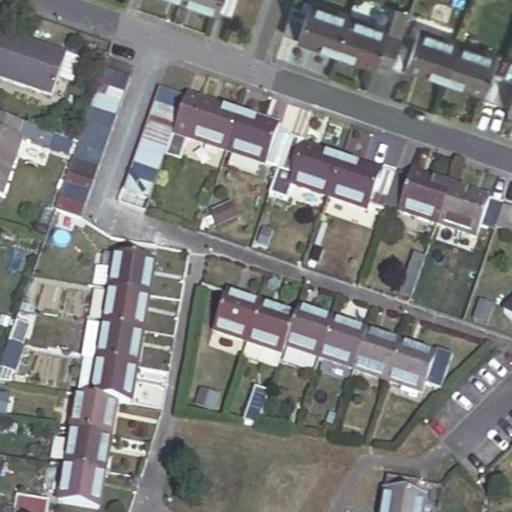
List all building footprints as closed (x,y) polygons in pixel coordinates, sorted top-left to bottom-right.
[(230,18),(236,0),(182,0),(181,3),(218,16),(218,14),(230,18)] [(336,54),(349,15),(309,2),(305,14),(292,9),(283,35),(336,54)] [(402,34),(408,15),(395,10),(388,29),(349,15),(336,54),(388,72),(390,67),(402,34)] [(444,81),(457,42),(418,29),(415,38),(402,34),(390,67),(404,71),(405,67),(444,81)] [(0,80),(51,99),(66,57),(0,33),(0,80)] [(492,72),(497,56),(457,42),(444,81),(484,95),(482,100),(495,104),(505,77),(492,72)] [(511,55),(505,77),(495,104),(508,109),(506,112),(511,114),(511,55)] [(124,94),(129,80),(103,71),(98,85),(124,94)] [(120,107),(124,94),(98,85),(94,98),(120,107)] [(184,100),(158,91),(154,103),(180,112),(184,100)] [(225,154),(239,115),(186,97),(184,100),(180,112),(176,124),(172,137),(167,149),(164,158),(180,164),(188,141),(225,154)] [(115,120),(120,107),(94,98),(89,111),(115,120)] [(180,112),(154,103),(149,115),(176,124),(180,112)] [(111,132),(115,120),(89,111),(85,123),(111,132)] [(176,124),(149,115),(145,128),(172,137),(176,124)] [(279,173),(291,138),(278,134),(279,129),(239,115),(225,154),(279,173)] [(55,136),(0,117),(0,198),(22,140),(50,150),(55,136)] [(107,144),(111,132),(85,123),(81,135),(107,144)] [(172,137),(145,128),(141,140),(167,149),(172,137)] [(102,158),(107,144),(81,135),(76,149),(102,158)] [(328,200),(341,161),(302,147),(304,143),(291,138),(279,173),(271,197),(285,202),(291,187),(328,200)] [(167,149),(141,140),(136,153),(163,163),(164,158),(167,149)] [(72,162),(75,152),(64,148),(60,160),(71,163),(72,162)] [(98,171),(102,158),(76,149),(75,152),(72,162),(98,171)] [(163,163),(136,153),(131,167),(158,176),(163,163)] [(386,202),(396,175),(383,170),(381,175),(341,161),(328,200),(367,214),(369,208),(383,213),(386,202)] [(93,184),(98,171),(72,162),(71,163),(67,175),(93,184)] [(158,176),(131,167),(127,180),(153,189),(158,176)] [(89,196),(93,184),(67,175),(63,187),(89,196)] [(436,227),(449,188),(410,175),(408,179),(396,175),(386,202),(399,206),(396,213),(436,227)] [(153,189),(127,180),(122,193),(149,203),(153,189)] [(85,209),(89,196),(63,187),(58,200),(85,209)] [(502,209),(503,207),(449,188),(436,227),(476,241),(480,230),(493,234),(495,229),(502,209)] [(149,203),(122,193),(118,206),(144,215),(149,203)] [(85,209),(58,200),(54,213),(80,222),(85,209)] [(511,235),(511,212),(502,209),(495,229),(511,235)] [(220,215),(211,212),(207,225),(216,228),(220,215)] [(15,236),(2,232),(0,237),(0,238),(13,243),(15,236)] [(109,292),(147,298),(156,248),(132,244),(129,258),(105,254),(102,270),(112,271),(109,292)] [(141,335),(147,298),(109,292),(103,329),(141,335)] [(247,344),(260,306),(226,295),(213,332),(247,344)] [(492,308),(478,303),(472,321),(486,326),(492,308)] [(279,363),(295,319),(260,306),(247,344),(242,359),(276,371),(279,363)] [(319,360),(332,322),(298,310),(295,319),(279,363),(314,375),(319,360)] [(32,321),(18,316),(0,364),(0,370),(11,375),(32,321)] [(353,372),(366,334),(332,322),(319,360),(353,372)] [(135,370),(141,335),(103,329),(88,326),(82,361),(135,370)] [(388,384),(401,346),(366,334),(353,372),(388,384)] [(440,392),(450,362),(435,357),(434,358),(401,346),(388,384),(422,396),(425,387),(440,392)] [(129,406),(135,370),(82,361),(76,397),(117,404),(129,406)] [(11,375),(0,370),(0,384),(7,386),(11,375)] [(242,427),(257,429),(268,396),(254,391),(242,427)] [(218,398),(202,392),(196,408),(212,414),(218,398)] [(111,440),(117,404),(76,397),(70,433),(111,440)] [(104,477),(111,440),(70,433),(64,470),(104,477)] [(98,511),(104,477),(64,470),(58,505),(98,511)] [(421,511),(424,499),(417,498),(418,485),(386,480),(380,511),(421,511)] [(16,511),(48,511),(50,504),(17,498),(15,511),(16,511)]
